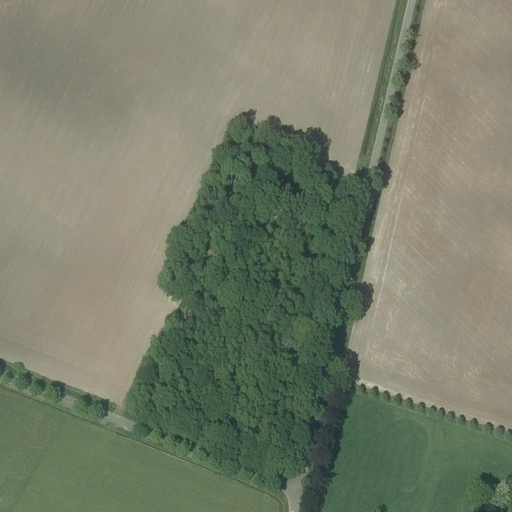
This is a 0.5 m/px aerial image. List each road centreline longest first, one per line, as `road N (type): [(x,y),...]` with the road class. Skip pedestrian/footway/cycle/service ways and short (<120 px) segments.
road 1 (unclassified): [(298,491),(411,0)]
road 2 (unclassified): [(298,491),(0,373)]
